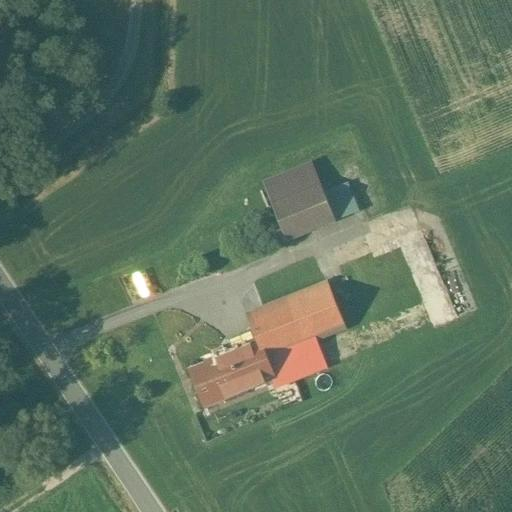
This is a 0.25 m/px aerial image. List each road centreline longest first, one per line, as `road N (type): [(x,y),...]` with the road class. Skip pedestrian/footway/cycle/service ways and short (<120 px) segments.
road 1 (tertiary): [(153,511),(0,282)]
road 2 (track): [(0,176),(125,70),(138,0)]
road 3 (track): [(109,444),(2,511)]
